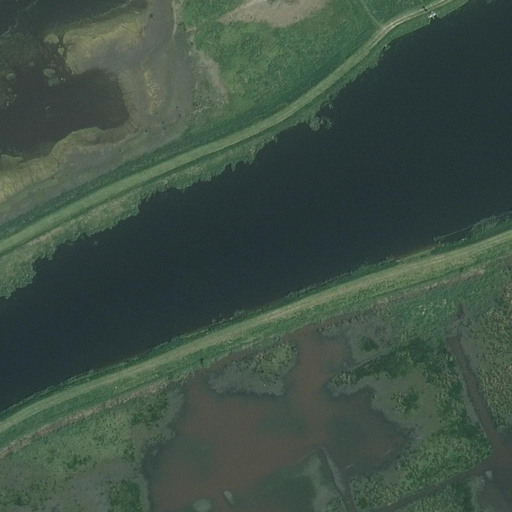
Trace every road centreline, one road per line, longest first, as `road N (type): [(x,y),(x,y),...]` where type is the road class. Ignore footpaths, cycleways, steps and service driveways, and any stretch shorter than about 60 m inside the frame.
road 1 (track): [(511,239),(360,288),(0,433)]
road 2 (track): [(386,26),(277,117),(0,254)]
